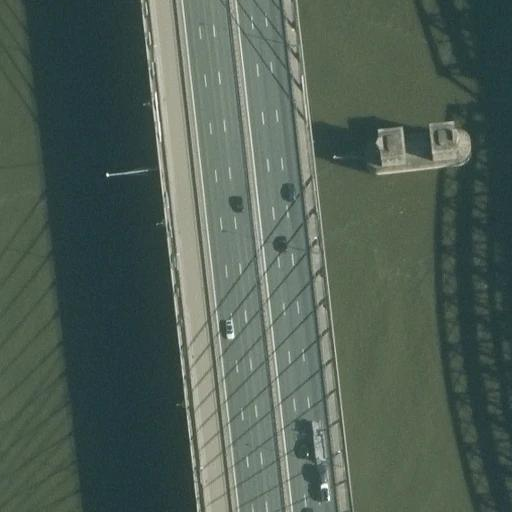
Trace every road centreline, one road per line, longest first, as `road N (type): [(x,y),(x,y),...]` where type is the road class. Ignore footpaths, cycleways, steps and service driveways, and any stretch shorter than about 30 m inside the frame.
road 1 (unclassified): [(218,511),(161,0)]
road 2 (motorway): [(308,511),(253,0)]
road 3 (motorway): [(199,0),(254,511)]
